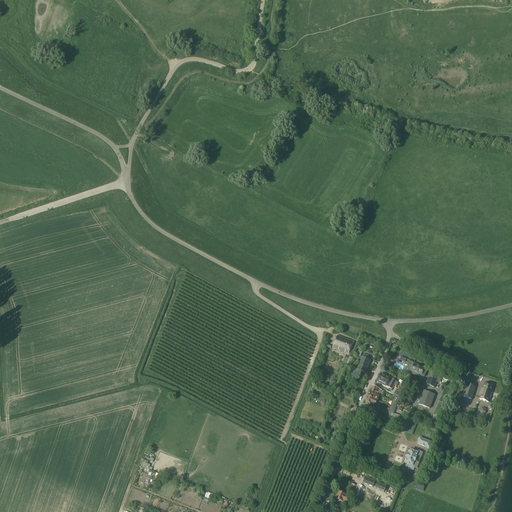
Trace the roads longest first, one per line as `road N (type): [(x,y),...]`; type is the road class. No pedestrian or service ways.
road 1 (unclassified): [(390,321),(317,306),(248,278),(155,227),(122,182)]
road 2 (unclassified): [(122,182),(136,131),(174,68),(191,59),(248,69),(260,17)]
road 3 (track): [(140,125),(150,123),(183,74),(252,78),(269,58),(275,0)]
road 4 (unclassified): [(316,511),(388,332)]
road 5 (unclassified): [(122,182),(109,142),(0,87)]
road 6 (unclassified): [(0,222),(122,182)]
road 7 (unclassified): [(511,305),(390,321)]
